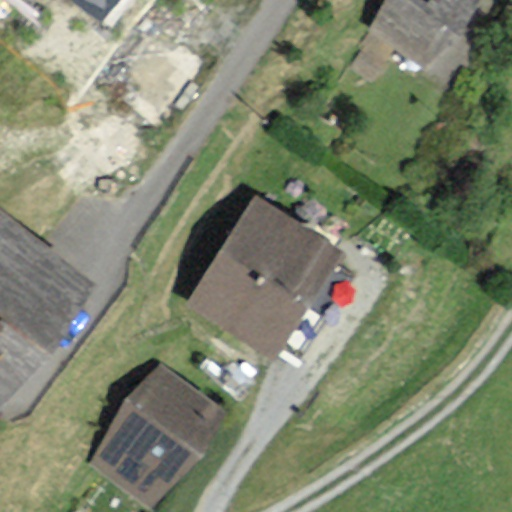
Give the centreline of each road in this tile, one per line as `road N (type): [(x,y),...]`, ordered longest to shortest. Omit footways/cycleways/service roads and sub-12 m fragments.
road 1 (track): [(108,249),(284,0)]
road 2 (track): [(284,511),(434,404),(483,361),(511,320)]
road 3 (track): [(338,323),(231,461),(205,511)]
